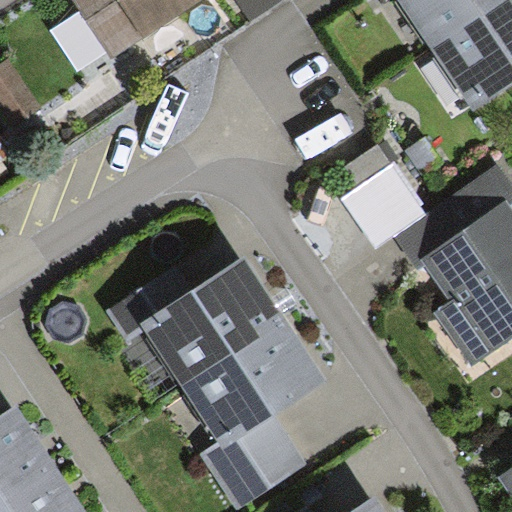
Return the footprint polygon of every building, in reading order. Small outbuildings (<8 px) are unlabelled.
[(75,0),(115,61),(211,1),(210,0),(75,0)] [(511,0),(398,0),(479,117),(511,94),(511,0)] [(0,67),(0,107),(14,128),(40,110),(7,63),(0,67)] [(424,142),(407,153),(422,178),(439,168),(424,142)] [(376,152),(348,171),(378,215),(406,196),(376,152)] [(427,270),(450,302),(431,314),(469,370),(511,340),(511,189),(500,171),(397,241),(421,274),(427,270)] [(144,333),(197,298),(177,267),(108,312),(128,343),(144,333)] [(267,299),(246,267),(197,298),(144,333),(217,446),(225,457),(276,423),(327,390),(304,355),(267,299)] [(37,446),(16,414),(0,424),(0,511),(79,511),(67,492),(37,446)] [(305,468),(276,423),(225,457),(217,446),(202,456),(238,511),(305,468)] [(511,470),(498,480),(511,499),(511,470)]
